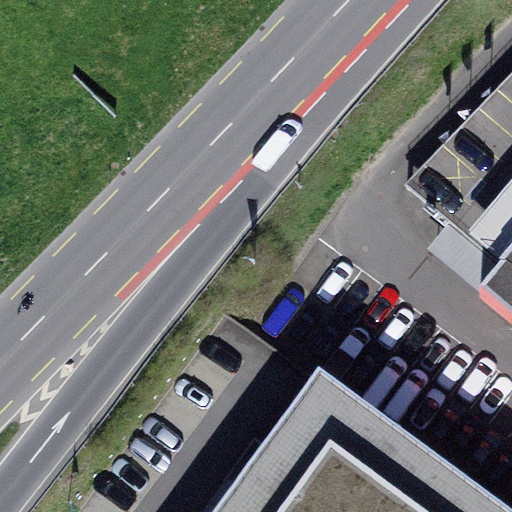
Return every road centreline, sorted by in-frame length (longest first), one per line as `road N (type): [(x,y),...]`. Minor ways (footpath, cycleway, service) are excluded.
road 1 (primary): [(0,503),(377,0)]
road 2 (primary): [(349,0),(0,364)]
